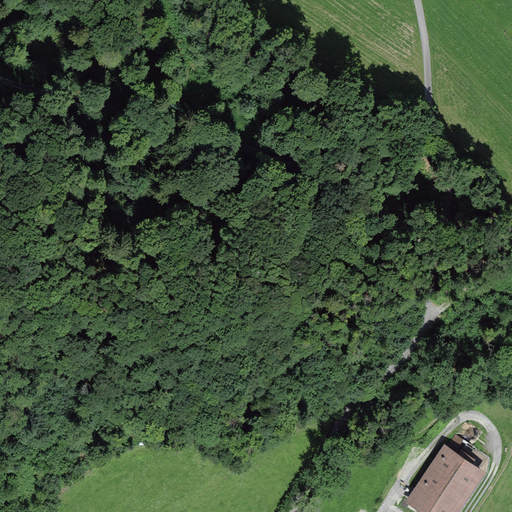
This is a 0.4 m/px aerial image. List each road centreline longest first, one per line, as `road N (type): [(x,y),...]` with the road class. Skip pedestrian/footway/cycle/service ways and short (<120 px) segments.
road 1 (unclassified): [(420,0),(448,213),(433,293),(419,340),(358,405),(292,511)]
road 2 (track): [(280,162),(368,164),(409,155),(435,133)]
